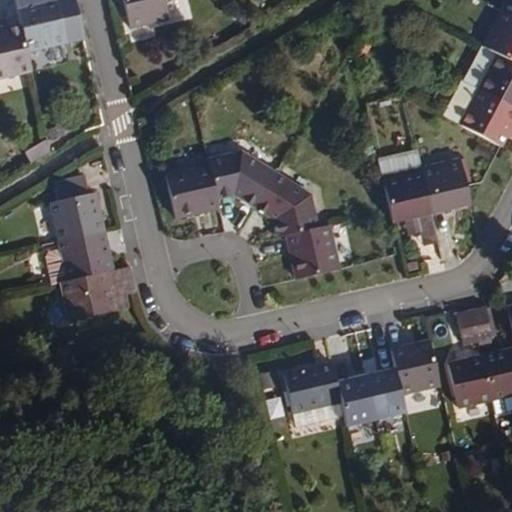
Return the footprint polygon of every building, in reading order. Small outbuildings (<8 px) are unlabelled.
[(13,0),(16,9),(54,0),(13,0)] [(20,28),(25,51),(85,38),(76,0),(54,0),(16,9),(20,28)] [(120,0),(125,28),(165,21),(161,0),(120,0)] [(511,0),(507,0),(500,15),(511,21),(511,0)] [(511,21),(500,15),(481,51),(495,58),(511,67),(511,21)] [(0,79),(29,72),(25,51),(20,28),(0,32),(0,79)] [(463,86),(477,93),(495,58),(481,51),(463,86)] [(511,67),(495,58),(477,93),(511,111),(511,67)] [(458,129),(477,93),(463,86),(444,122),(458,129)] [(511,111),(477,93),(458,129),(498,149),(503,138),(511,143),(511,141),(511,111)] [(28,150),(31,164),(48,154),(46,146),(28,150)] [(231,195),(252,208),(275,170),(240,150),(204,161),(205,164),(213,200),(231,195)] [(418,170),(414,156),(376,164),(380,179),(418,170)] [(458,161),(418,170),(429,215),(470,206),(465,185),(458,161)] [(215,208),(213,200),(205,164),(161,175),(172,219),(215,208)] [(276,237),(283,235),(316,227),(308,187),(275,170),(252,208),(271,219),(276,237)] [(429,215),(418,170),(380,179),(387,210),(390,224),(401,222),(416,218),(429,215)] [(49,203),(58,244),(104,234),(95,193),(86,195),(82,177),(51,184),(54,202),(49,203)] [(416,218),(419,231),(423,250),(437,247),(429,215),(416,218)] [(404,235),(419,231),(416,218),(401,222),(404,235)] [(316,227),(283,235),(294,279),(337,269),(327,224),(316,227)] [(67,282),(112,271),(104,234),(58,244),(67,282)] [(67,282),(60,253),(49,255),(46,260),(52,285),(62,283),(67,282)] [(130,267),(112,271),(67,282),(62,283),(70,323),(116,312),(112,293),(135,288),(133,278),(130,267)] [(137,294),(135,288),(112,293),(116,312),(129,309),(125,296),(137,294)] [(469,312),(476,343),(491,340),(484,308),(469,312)] [(461,347),(476,343),(469,312),(455,315),(461,347)] [(386,352),(391,371),(396,396),(438,388),(427,343),(386,352)] [(511,397),(511,350),(480,358),(490,402),(511,397)] [(454,410),(490,402),(480,358),(445,366),(454,410)] [(287,414),(337,404),(332,384),(328,364),(278,375),(286,414),(287,414)] [(362,377),(372,421),(400,415),(396,396),(391,371),(362,377)] [(332,384),(337,404),(340,418),(342,427),(372,421),(362,377),(332,384)] [(340,418),(337,404),(287,414),(291,430),(340,418)]
